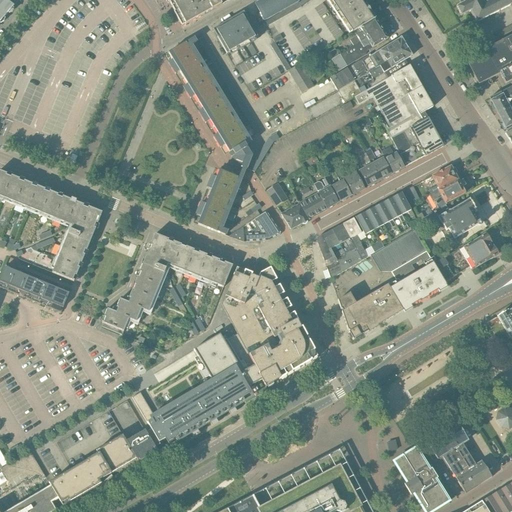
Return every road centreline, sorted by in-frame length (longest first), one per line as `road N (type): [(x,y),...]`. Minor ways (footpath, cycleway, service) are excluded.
road 1 (tertiary): [(343,367),(109,511)]
road 2 (tertiary): [(134,511),(354,383)]
road 3 (residential): [(73,187),(233,250),(260,253),(288,241)]
road 4 (residential): [(288,241),(483,133)]
road 5 (residential): [(155,47),(124,70),(73,187)]
road 6 (residential): [(483,133),(395,0)]
road 7 (residential): [(394,511),(354,383)]
